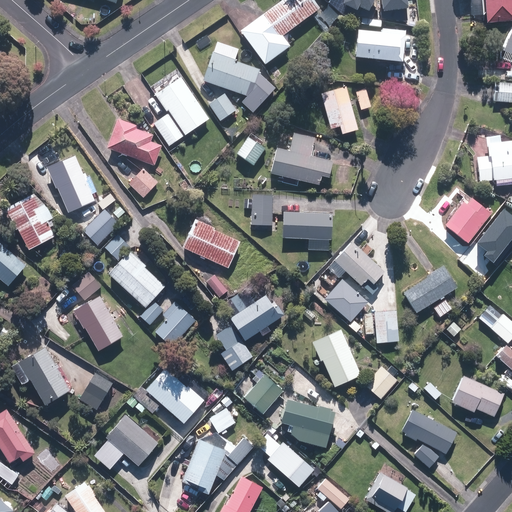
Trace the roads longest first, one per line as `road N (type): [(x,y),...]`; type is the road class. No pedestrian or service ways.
road 1 (residential): [(387,197),(435,116),(449,39),(444,0)]
road 2 (residential): [(87,69),(189,0)]
